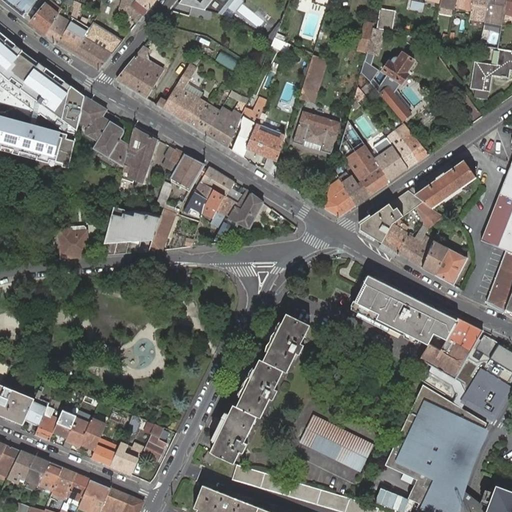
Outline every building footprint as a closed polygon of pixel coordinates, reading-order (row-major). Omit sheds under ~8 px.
[(1,0),(23,17),(36,0),(1,0)] [(62,10),(49,0),(31,24),(46,36),(59,15),(62,11),(62,10)] [(137,1),(133,0),(123,0),(120,10),(130,14),(136,19),(135,21),(138,24),(149,10),(138,2),(137,1)] [(138,0),(138,2),(149,10),(157,0),(138,0)] [(182,0),(179,4),(220,14),(226,6),(230,0),(182,0)] [(241,0),(230,0),(226,6),(234,12),(243,1),(241,0)] [(456,0),(441,0),(440,3),(440,7),(455,9),(455,7),(456,0)] [(456,0),(455,7),(455,9),(454,13),(464,14),(464,17),(470,18),(470,19),(485,23),(485,22),(487,13),(488,7),(487,7),(488,0),(456,0)] [(506,0),(488,0),(487,7),(488,7),(487,13),(485,22),(502,25),(504,14),(506,0)] [(425,4),(412,1),(411,9),(423,11),(425,4)] [(58,45),(74,54),(88,32),(91,28),(77,19),(80,7),(78,7),(79,3),(77,2),(75,6),(70,21),(71,22),(69,28),(58,45)] [(381,9),(377,29),(393,32),(396,11),(381,9)] [(59,15),(46,36),(57,44),(58,45),(69,28),(71,22),(70,21),(59,15)] [(88,32),(74,54),(100,70),(122,43),(116,39),(111,47),(96,37),(102,28),(94,23),(91,28),(88,32)] [(281,24),(279,23),(269,35),(274,40),(275,38),(277,34),(281,24)] [(373,29),(375,25),(366,23),(364,30),(373,32),(373,29)] [(384,31),(373,29),(373,32),(367,52),(378,55),(384,31)] [(31,54),(0,30),(0,85),(34,109),(30,125),(0,116),(0,151),(70,170),(76,142),(67,139),(68,136),(36,127),(39,113),(63,130),(76,135),(80,121),(86,96),(31,54)] [(373,32),(364,30),(359,50),(367,52),(373,32)] [(287,53),(291,45),(284,42),(275,38),(274,40),(272,45),(272,46),(287,53)] [(117,81),(146,98),(164,70),(144,58),(149,50),(144,47),(117,81)] [(511,51),(500,49),(498,66),(476,63),(472,88),(489,91),(492,74),(509,77),(510,69),(511,69),(511,51)] [(215,60),(233,70),(238,61),(221,51),(215,60)] [(274,52),(270,51),(264,65),(267,67),(274,52)] [(383,71),(402,84),(409,74),(406,73),(407,73),(409,70),(409,69),(415,61),(403,53),(401,57),(399,58),(398,58),(397,58),(396,58),(395,58),(394,58),(394,59),(393,59),(393,60),(392,60),(392,61),(391,62),(391,63),(390,62),(383,71)] [(313,56),(311,62),(325,66),(326,60),(313,56)] [(379,71),(365,61),(362,73),(371,83),(379,71)] [(311,62),(300,97),(311,101),(314,92),(317,93),(325,66),(311,62)] [(163,109),(185,121),(198,99),(183,90),(187,84),(197,68),(190,64),(167,102),(163,109)] [(183,90),(198,99),(202,93),(187,84),(183,90)] [(369,84),(363,90),(367,94),(373,88),(369,84)] [(365,96),(358,87),(355,98),(358,102),(365,96)] [(251,107),(255,109),(261,98),(252,94),(249,101),(253,102),(251,107)] [(86,96),(80,121),(89,126),(86,131),(99,140),(95,147),(119,161),(118,164),(125,168),(131,145),(120,139),(126,130),(104,117),(108,110),(86,96)] [(266,104),(268,101),(261,98),(255,109),(254,112),(246,108),(242,116),(240,122),(247,125),(245,130),(242,129),(241,130),(233,151),(243,157),(247,149),(262,114),(262,113),(266,104)] [(163,108),(163,109),(167,102),(162,99),(159,106),(163,108)] [(185,121),(196,128),(209,106),(198,99),(185,121)] [(196,128),(206,135),(220,112),(213,108),(216,103),(212,101),(209,106),(196,128)] [(224,108),(221,113),(229,118),(232,113),(224,108)] [(323,146),(321,151),(331,154),(341,123),(303,111),(294,143),(303,146),(305,141),(323,146)] [(206,135),(217,141),(229,118),(221,113),(220,112),(206,135)] [(217,141),(228,148),(240,122),(242,116),(237,113),(236,115),(232,113),(229,118),(217,141)] [(269,174),(276,178),(280,163),(277,162),(283,145),(284,140),(285,136),(282,134),(280,139),(259,130),(261,126),(266,115),(262,114),(247,149),(251,151),(274,161),(269,174)] [(371,154),(349,121),(340,149),(362,181),(372,195),(390,182),(374,158),(371,154)] [(261,126),(259,130),(280,139),(282,134),(261,126)] [(396,132),(401,137),(418,162),(430,155),(410,131),(405,126),(396,132)] [(131,145),(125,168),(123,172),(126,172),(127,169),(131,170),(129,177),(135,178),(144,181),(159,140),(142,131),(135,127),(131,145)] [(409,169),(418,162),(401,137),(396,132),(388,139),(391,143),(392,144),(392,145),(394,147),(409,169)] [(378,155),(392,145),(392,144),(391,143),(388,139),(387,138),(374,148),(378,155)] [(303,146),(321,151),(323,146),(305,141),(303,146)] [(390,182),(409,169),(394,147),(392,145),(378,155),(374,158),(390,182)] [(178,163),(185,153),(177,149),(171,158),(178,163)] [(171,180),(190,191),(205,164),(185,153),(170,177),(171,177),(171,180)] [(438,179),(415,196),(424,202),(432,209),(445,199),(446,201),(454,195),(462,190),(461,189),(476,178),(465,161),(445,175),(444,174),(438,179)] [(511,164),(500,196),(482,241),(506,251),(507,252),(511,253),(491,305),(504,312),(511,289),(511,164)] [(226,195),(235,183),(210,167),(202,181),(213,188),(226,195)] [(126,172),(123,172),(122,178),(134,182),(135,178),(129,177),(131,170),(127,169),(126,172)] [(372,195),(362,181),(358,184),(349,171),(339,178),(342,183),(346,188),(345,188),(356,205),(372,195)] [(166,206),(166,205),(171,193),(172,189),(172,183),(165,181),(159,203),(166,206)] [(213,188),(202,181),(196,191),(209,198),(213,188)] [(238,202),(246,189),(236,182),(235,183),(226,195),(238,202)] [(328,200),(325,208),(340,217),(356,205),(345,188),(346,188),(342,183),(339,186),(337,182),(330,187),(327,199),(328,200)] [(208,207),(217,211),(226,195),(213,188),(209,198),(203,213),(205,214),(208,207)] [(249,229),(265,203),(246,189),(238,202),(229,219),(226,217),(221,227),(227,230),(232,220),(249,229)] [(209,198),(196,191),(188,207),(203,213),(209,198)] [(378,236),(384,240),(393,224),(400,219),(404,217),(416,208),(424,202),(415,196),(409,191),(390,204),(361,225),(361,230),(376,239),(378,236)] [(179,210),(187,197),(171,193),(166,205),(179,210)] [(229,219),(238,202),(226,195),(217,211),(226,217),(229,219)] [(435,211),(432,209),(424,202),(416,208),(424,221),(424,225),(430,220),(434,224),(442,217),(443,215),(435,211)] [(150,251),(161,250),(175,213),(178,214),(179,210),(166,205),(166,206),(161,219),(150,251)] [(102,255),(150,251),(161,219),(148,215),(147,217),(136,214),(135,217),(124,215),(113,212),(102,255)] [(190,232),(196,234),(200,221),(194,219),(190,232)] [(384,240),(382,243),(398,253),(410,261),(421,243),(416,240),(412,237),(413,235),(413,234),(411,233),(409,234),(405,232),(409,227),(400,219),(393,224),(384,240)] [(429,229),(434,224),(430,220),(424,225),(419,233),(425,236),(429,229)] [(227,230),(221,227),(212,244),(226,242),(225,235),(227,230)] [(62,258),(89,256),(88,231),(72,232),(72,229),(60,229),(62,258)] [(421,243),(410,261),(423,269),(434,242),(425,236),(421,243)] [(449,248),(434,241),(434,242),(423,269),(435,275),(449,248)] [(435,275),(454,285),(468,258),(449,248),(435,275)] [(507,252),(506,251),(487,303),(491,305),(511,253),(507,252)] [(454,326),(458,318),(451,315),(451,316),(445,314),(445,313),(383,282),(384,281),(375,276),(374,277),(369,275),(351,309),(402,335),(404,333),(429,345),(431,343),(441,349),(454,326)] [(307,333),(311,325),(287,314),(264,361),(260,360),(237,407),(233,405),(213,446),(211,452),(217,455),(235,463),(238,458),(240,452),(243,453),(248,443),(245,442),(258,416),(261,418),(270,399),(273,400),(278,390),(275,389),(284,371),(287,373),(297,353),(300,355),(304,345),(302,343),(307,333)] [(483,330),(458,318),(454,326),(441,349),(431,343),(429,345),(418,363),(420,365),(425,368),(428,362),(434,366),(432,371),(457,386),(461,394),(455,404),(462,408),(467,399),(494,415),(511,383),(511,371),(491,359),(490,362),(485,361),(480,362),(477,363),(474,365),(471,368),(464,363),(483,330)] [(0,415),(23,425),(25,420),(35,399),(3,386),(11,365),(0,360),(0,415)] [(423,385),(385,465),(417,479),(408,498),(419,504),(416,509),(422,511),(455,511),(457,500),(459,500),(459,497),(458,497),(461,488),(462,485),(463,485),(464,484),(464,483),(463,482),(466,470),(467,470),(468,469),(469,468),(468,467),(473,453),(475,452),(476,451),(475,449),(481,435),(482,436),(484,435),(484,433),(483,433),(487,423),(462,408),(455,404),(423,385)] [(48,407),(50,403),(39,398),(42,392),(38,391),(36,397),(35,399),(25,420),(39,426),(45,413),(48,407)] [(39,426),(35,435),(50,441),(54,432),(59,419),(53,417),(55,412),(53,411),(54,410),(48,407),(45,413),(39,426)] [(77,414),(64,408),(62,411),(59,419),(54,432),(57,433),(56,434),(60,436),(61,435),(67,437),(76,417),(77,414)] [(93,419),(93,418),(78,412),(77,414),(76,417),(91,423),(93,419)] [(110,418),(121,422),(124,417),(113,412),(110,418)] [(343,431),(313,416),(300,442),(330,457),(361,472),(374,446),(343,431)] [(67,437),(66,442),(73,445),(74,443),(81,446),(82,444),(91,423),(76,417),(67,437)] [(102,434),(106,425),(93,419),(91,423),(82,444),(96,449),(100,440),(102,434)] [(164,429),(155,424),(153,428),(151,432),(150,434),(152,435),(143,453),(159,460),(167,444),(158,440),(164,429)] [(121,442),(102,434),(100,440),(107,443),(106,445),(118,449),(121,442)] [(96,449),(92,459),(110,466),(118,450),(118,449),(106,445),(107,443),(100,440),(96,449)] [(11,472),(21,451),(7,445),(0,442),(0,471),(4,473),(4,475),(8,477),(11,472)] [(128,473),(132,475),(144,447),(135,443),(133,448),(121,442),(118,449),(118,450),(110,466),(128,473)] [(212,464),(217,455),(211,452),(209,450),(203,459),(212,464)] [(25,479),(36,457),(21,451),(11,472),(8,477),(19,482),(21,477),(25,479)] [(40,485),(50,463),(36,457),(25,479),(37,484),(40,485)] [(54,490),(64,468),(50,463),(40,485),(43,486),(54,490)] [(387,511),(378,508),(350,498),(344,496),(237,465),(233,479),(344,511),(387,511)] [(67,496),(77,474),(64,468),(54,490),(65,495),(63,498),(66,499),(67,496)] [(81,502),(91,480),(77,474),(67,496),(81,502)] [(99,511),(100,511),(101,510),(111,488),(93,481),(91,480),(81,502),(78,508),(87,511),(99,511)] [(271,511),(203,485),(194,508),(198,509),(197,511),(198,511),(271,511)] [(511,511),(511,491),(497,486),(489,508),(487,511),(511,511)] [(130,496),(111,488),(101,510),(104,511),(139,511),(145,502),(130,496)] [(470,495),(461,488),(458,497),(459,497),(467,504),(478,511),(487,511),(489,508),(470,495)]
